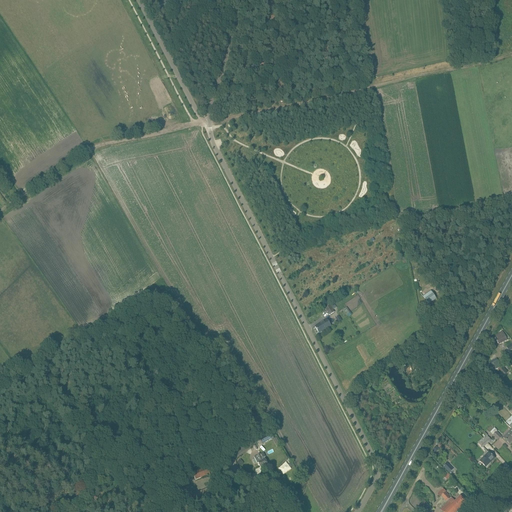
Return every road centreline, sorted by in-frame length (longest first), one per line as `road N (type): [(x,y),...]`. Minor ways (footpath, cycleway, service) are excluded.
road 1 (unclassified): [(357,511),(376,478),(375,461),(213,144),(209,120)]
road 2 (primary): [(380,511),(511,275)]
road 3 (track): [(196,123),(88,151),(17,199)]
road 4 (track): [(365,88),(202,122)]
road 5 (unclassified): [(139,0),(198,114),(209,120)]
road 6 (unclassified): [(209,120),(241,0)]
